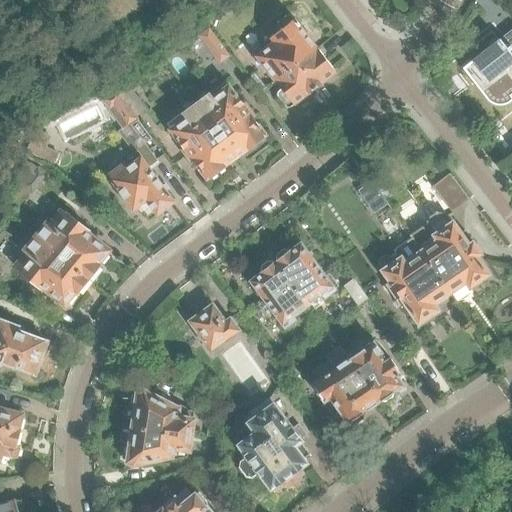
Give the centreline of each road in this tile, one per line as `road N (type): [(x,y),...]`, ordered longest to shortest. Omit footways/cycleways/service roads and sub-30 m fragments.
road 1 (residential): [(78,511),(79,409),(110,332),(152,283),(330,144),(403,74)]
road 2 (residential): [(339,511),(410,451),(511,382)]
road 3 (residential): [(403,74),(511,213)]
